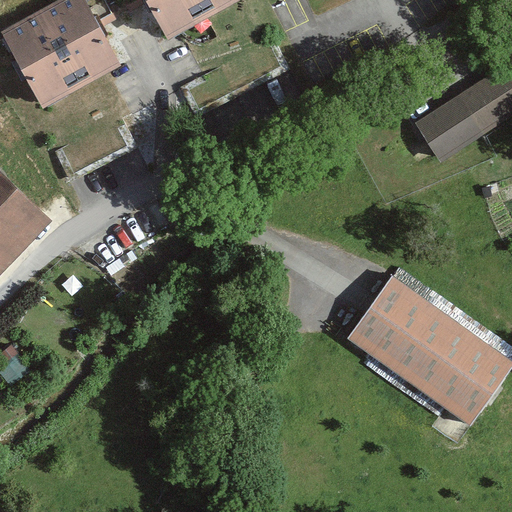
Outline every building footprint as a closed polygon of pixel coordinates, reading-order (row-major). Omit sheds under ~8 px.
[(118,58),(86,0),(48,0),(1,26),(41,100),(118,58)] [(144,0),(162,35),(230,0),(144,0)] [(511,113),(511,62),(509,58),(414,120),(441,160),(511,113)] [(0,270),(50,217),(0,170),(0,270)] [(511,365),(511,364),(389,277),(347,336),(470,424),(511,365)]
